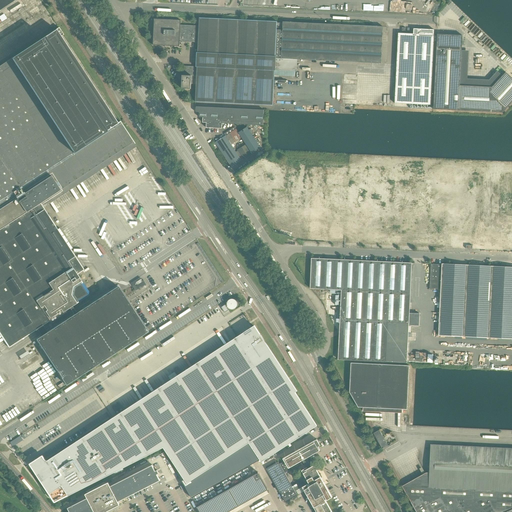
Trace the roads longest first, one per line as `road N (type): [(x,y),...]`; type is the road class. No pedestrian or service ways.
road 1 (tertiary): [(242,276),(60,0)]
road 2 (unclassified): [(436,23),(115,11)]
road 3 (unclassified): [(276,252),(115,11)]
road 4 (unclassified): [(242,276),(0,435)]
road 5 (unclassified): [(511,262),(276,252)]
road 6 (tertiary): [(383,511),(302,367)]
road 7 (unclassified): [(302,367),(321,352),(322,327),(276,252)]
road 8 (unknown): [(392,21),(387,71),(333,70),(317,92)]
